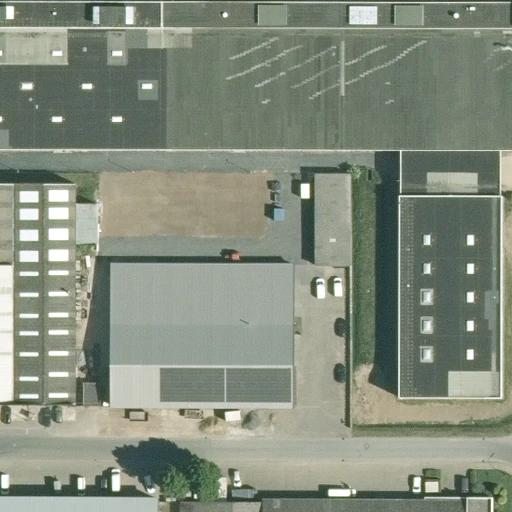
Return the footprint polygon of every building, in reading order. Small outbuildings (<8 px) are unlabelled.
[(511,0),(0,0),(0,149),(162,150),(400,150),(399,398),(502,398),(502,150),(511,150),(511,0)] [(351,175),(316,174),(316,265),(351,266),(351,175)] [(76,183),(0,183),(0,404),(76,405),(76,183)] [(294,265),(112,265),(112,325),(294,325),(294,265)] [(294,325),(112,325),(112,406),(294,407),(294,325)] [(102,383),(84,383),(84,406),(102,406),(102,383)] [(228,479),(203,479),(203,502),(228,502),(228,479)] [(164,511),(164,493),(2,493),(1,511),(164,511)] [(203,502),(184,502),(183,511),(486,511),(486,504),(228,502),(203,502)]
